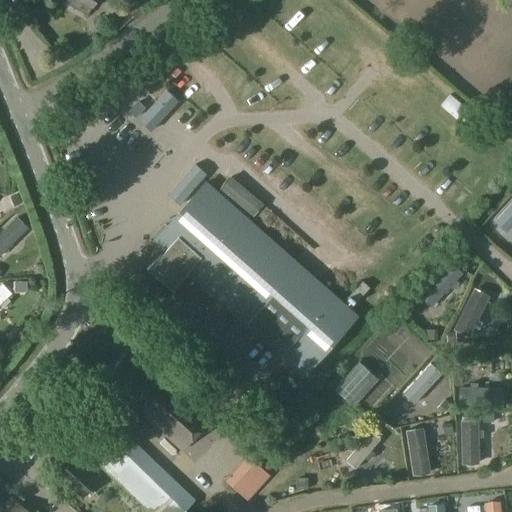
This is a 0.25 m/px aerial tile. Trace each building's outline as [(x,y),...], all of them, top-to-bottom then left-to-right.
[(61,0),(87,15),(96,0),(61,0)] [(182,108),(173,77),(161,80),(169,111),(182,108)] [(483,106),(492,114),(511,91),(511,86),(506,81),(483,106)] [(169,164),(194,130),(180,121),(156,155),(169,164)] [(59,157),(70,187),(87,181),(75,150),(59,157)] [(145,266),(170,288),(184,271),(305,377),(359,315),(206,180),(166,225),(164,224),(144,246),(154,255),(145,266)] [(511,202),(496,220),(507,231),(511,226),(511,202)] [(0,317),(9,309),(0,299),(0,317)] [(104,380),(182,450),(208,421),(130,350),(104,380)] [(354,407),(378,380),(358,362),(334,389),(354,407)] [(390,377),(380,384),(391,399),(401,392),(390,377)] [(422,429),(405,432),(412,475),(429,472),(422,429)] [(371,451),(381,439),(370,430),(345,461),(356,469),(365,458),(369,460),(374,453),(371,451)] [(184,511),(196,500),(128,436),(99,467),(146,511),(184,511)] [(60,475),(82,496),(96,481),(74,460),(60,475)] [(243,461),(225,479),(242,497),(260,479),(243,461)] [(33,511),(14,495),(0,510),(0,511),(33,511)]
